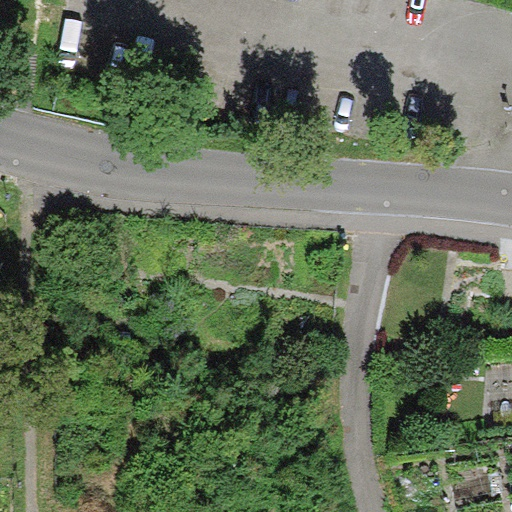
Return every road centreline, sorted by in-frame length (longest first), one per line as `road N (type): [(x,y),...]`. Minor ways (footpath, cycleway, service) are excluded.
road 1 (tertiary): [(383,188),(189,176),(38,151),(0,137)]
road 2 (residential): [(377,511),(360,450),(360,331),(383,188)]
road 3 (tertiary): [(511,200),(383,188)]
